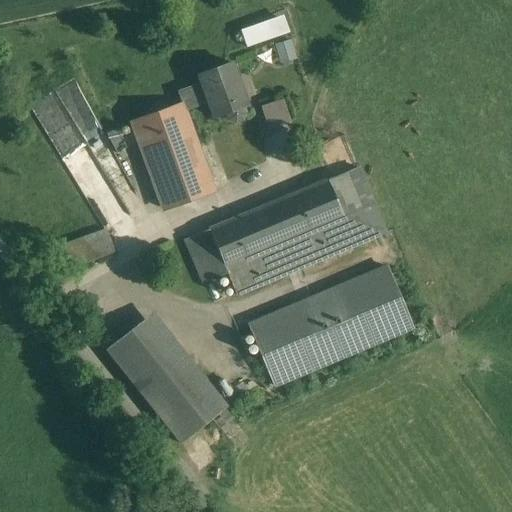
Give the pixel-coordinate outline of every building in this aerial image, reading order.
[(249,47),(298,32),(292,14),(243,29),(249,47)] [(285,63),(301,58),(295,39),(279,44),(285,63)] [(230,63),(198,75),(202,84),(197,86),(177,93),(182,105),(184,111),(208,102),(214,118),(226,114),(229,120),(235,123),(242,120),(245,114),(243,108),(247,106),(230,63)] [(73,122),(54,134),(71,162),(89,151),(82,139),(101,128),(74,83),(38,104),(50,123),(67,112),(73,122)] [(272,126),(293,122),(289,100),(267,104),(272,126)] [(182,105),(132,123),(163,210),(213,192),(184,111),(182,105)] [(116,129),(106,135),(117,154),(127,149),(116,129)] [(358,168),(328,181),(343,217),(373,205),(358,168)] [(328,181),(210,230),(225,267),(343,217),(328,181)] [(373,205),(343,217),(355,246),(385,233),(373,205)] [(343,217),(225,267),(228,274),(227,274),(236,296),(355,246),(343,217)] [(225,267),(210,230),(185,240),(203,284),(227,274),(228,274),(225,267)] [(114,252),(106,231),(83,239),(92,262),(114,252)] [(83,239),(48,252),(57,275),(92,262),(83,239)] [(386,267),(248,325),(251,331),(260,353),(274,386),(412,328),(386,267)] [(153,313),(105,350),(180,444),(227,407),(153,313)] [(260,353),(251,331),(240,336),(249,358),(260,353)]
